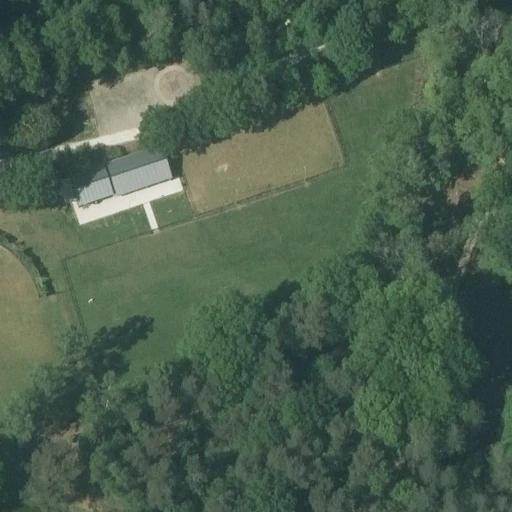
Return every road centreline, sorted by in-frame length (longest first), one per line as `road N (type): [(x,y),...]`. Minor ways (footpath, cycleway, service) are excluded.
road 1 (track): [(487,0),(497,74),(482,185),(444,366),(385,495),(385,511)]
road 2 (track): [(0,162),(190,120),(286,69),(358,0)]
